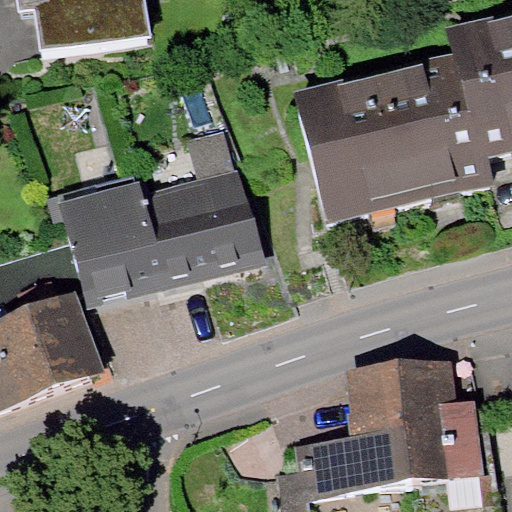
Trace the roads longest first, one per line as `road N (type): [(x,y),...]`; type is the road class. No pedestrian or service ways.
road 1 (secondary): [(511,295),(160,404)]
road 2 (secondary): [(160,404),(0,459)]
